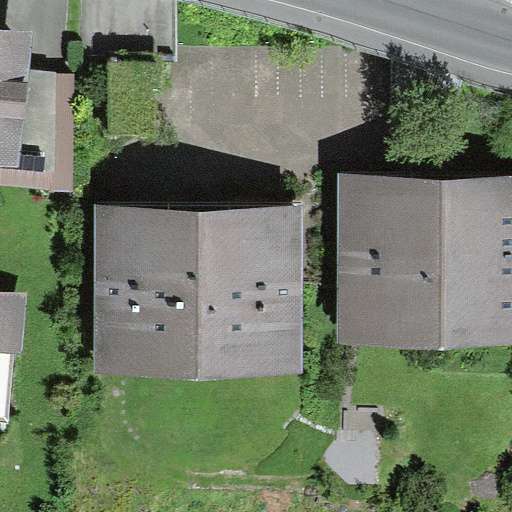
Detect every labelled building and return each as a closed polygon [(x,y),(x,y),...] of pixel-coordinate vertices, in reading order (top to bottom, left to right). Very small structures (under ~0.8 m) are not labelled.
[(0,170),(69,177),(72,61),(24,55),(28,22),(0,19),(0,170)] [(159,41),(105,42),(106,115),(160,114),(159,41)] [(511,149),(337,149),(336,313),(511,313),(511,149)] [(299,171),(91,175),(94,350),(302,347),(299,171)] [(24,281),(0,278),(0,420),(5,421),(11,345),(19,346),(24,281)]
